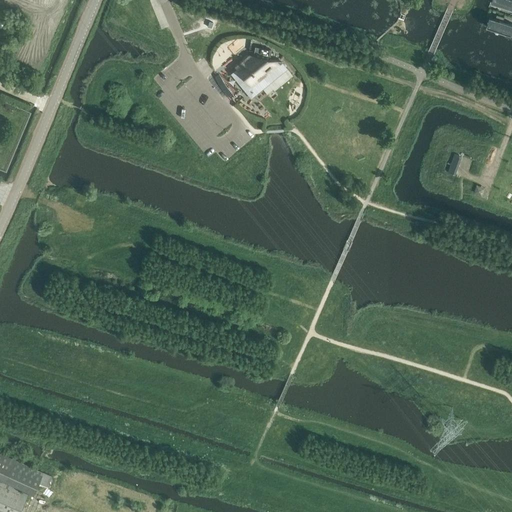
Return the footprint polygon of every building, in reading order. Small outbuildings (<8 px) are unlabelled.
[(511,9),(511,0),(491,0),(491,2),(503,6),(502,10),(510,13),(511,9)] [(511,33),(511,23),(503,21),(504,17),(497,15),(496,19),(490,17),(486,26),(511,35),(511,33)] [(237,68),(231,73),(251,97),(287,68),(282,62),(269,60),(271,50),(255,47),(254,57),(248,56),(236,66),(237,68)] [(226,87),(223,82),(219,75),(217,76),(215,77),(219,84),(223,90),(228,97),(231,94),(226,87)] [(0,453),(0,479),(0,480),(22,490),(34,495),(40,480),(49,484),(52,477),(0,453)] [(0,510),(4,511),(12,511),(22,490),(0,480),(0,479),(0,510)]
